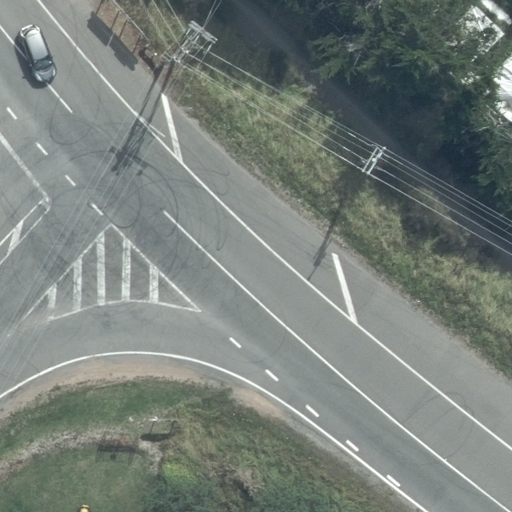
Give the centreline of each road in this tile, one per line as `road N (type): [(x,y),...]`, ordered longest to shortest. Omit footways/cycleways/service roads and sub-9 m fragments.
road 1 (tertiary): [(97,147),(237,283),(511,511)]
road 2 (secondary): [(97,147),(0,28)]
road 3 (secondary): [(0,255),(97,147)]
